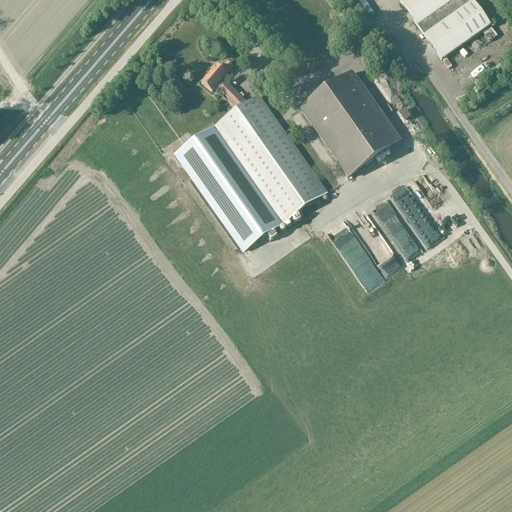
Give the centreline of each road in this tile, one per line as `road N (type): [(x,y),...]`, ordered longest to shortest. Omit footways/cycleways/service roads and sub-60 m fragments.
road 1 (unclassified): [(0,204),(177,0)]
road 2 (primary): [(0,175),(151,0)]
road 3 (unknown): [(394,18),(511,192)]
road 4 (unknown): [(394,18),(364,30),(344,67),(287,102)]
